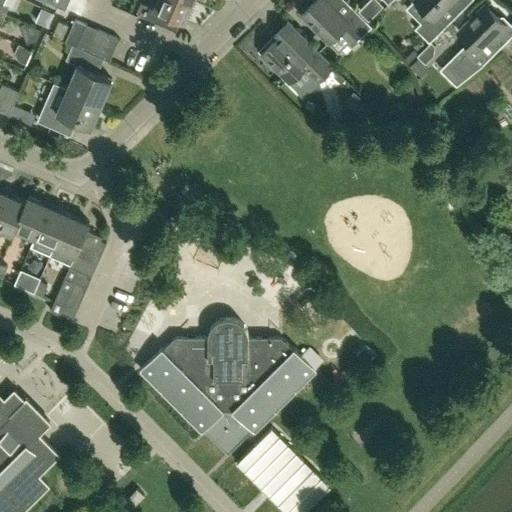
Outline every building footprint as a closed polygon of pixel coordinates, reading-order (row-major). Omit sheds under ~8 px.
[(5,0),(0,0),(0,11),(6,14),(9,6),(4,3),(5,0)] [(66,10),(69,0),(44,0),(43,3),(56,8),(57,8),(58,6),(66,10)] [(185,22),(194,1),(191,0),(157,0),(154,8),(145,4),(140,15),(169,28),(174,17),(185,22)] [(357,41),(372,26),(344,0),(334,10),(324,0),(316,0),(302,15),(329,41),(343,27),(357,41)] [(429,43),(462,9),(453,0),(415,0),(429,14),(415,29),(429,43)] [(483,64),(506,42),(496,31),(504,23),(485,4),(458,31),(472,46),(458,60),(472,73),(483,64)] [(66,41),(77,46),(86,24),(75,19),(66,41)] [(63,38),(68,24),(59,20),(53,34),(63,38)] [(332,66),(303,37),(287,21),(272,36),(275,41),(262,54),(289,81),(303,66),(318,80),(332,66)] [(88,51),(97,29),(86,24),(77,46),(88,51)] [(99,56),(108,34),(97,29),(88,51),(99,56)] [(119,39),(108,34),(99,56),(110,61),(119,39)] [(434,56),(436,46),(432,42),(418,56),(419,57),(411,66),(421,77),(430,68),(426,64),(434,56)] [(78,64),(67,88),(102,103),(112,79),(91,70),(97,55),(73,44),(66,59),(78,64)] [(0,110),(9,115),(20,91),(3,83),(0,89),(0,110)] [(91,127),(102,103),(67,88),(57,111),(46,106),(40,120),(64,130),(70,117),(91,127)] [(27,201),(26,201),(7,193),(0,208),(0,227),(13,234),(16,228),(15,228),(27,201)] [(35,237),(49,205),(29,196),(26,201),(27,201),(15,228),(16,228),(35,237)] [(51,255),(69,213),(49,205),(35,237),(48,243),(45,249),(46,253),(51,255)] [(90,222),(69,213),(51,255),(71,264),(75,255),(80,244),(102,254),(107,243),(101,240),(102,236),(86,229),(90,222)] [(97,265),(102,254),(80,244),(75,255),(97,265)] [(92,276),(97,265),(75,255),(71,264),(70,266),(92,276)] [(8,266),(0,262),(0,276),(3,277),(8,266)] [(92,276),(70,266),(65,277),(87,287),(92,276)] [(35,291),(40,280),(32,276),(27,288),(35,291)] [(87,287),(65,277),(60,288),(83,298),(87,287)] [(83,298),(60,288),(55,299),(78,309),(83,298)] [(78,309),(55,299),(50,311),(73,320),(78,309)] [(293,348),(282,337),(249,337),(248,333),(247,329),(246,326),(243,323),(241,321),(237,319),(233,317),(229,317),(224,317),(220,319),(217,321),(214,323),(212,326),(210,329),(209,333),(208,336),(176,336),(164,348),(163,346),(141,368),(203,431),(206,428),(228,451),(251,428),(254,431),(316,368),(294,346),(293,348)] [(27,398),(25,400),(15,390),(5,400),(0,394),(0,511),(20,511),(48,484),(38,474),(59,454),(38,433),(50,422),(27,398)] [(304,511),(330,486),(272,427),(237,462),(286,511),(304,511)] [(121,504),(128,510),(144,493),(137,487),(121,504)]
